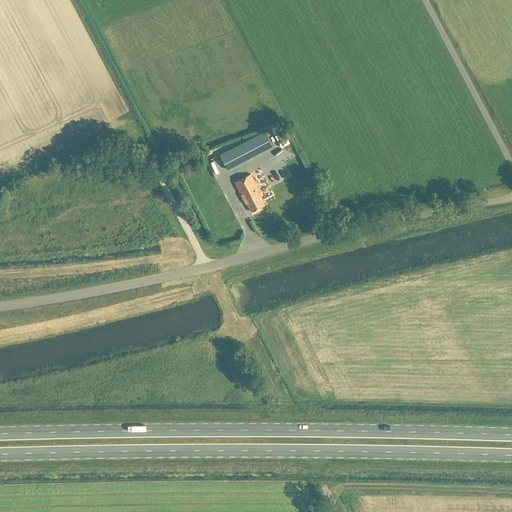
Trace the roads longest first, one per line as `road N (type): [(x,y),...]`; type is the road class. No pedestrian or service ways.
road 1 (unclassified): [(0,307),(142,283),(511,195)]
road 2 (primary): [(0,454),(511,455)]
road 3 (primary): [(511,435),(0,434)]
